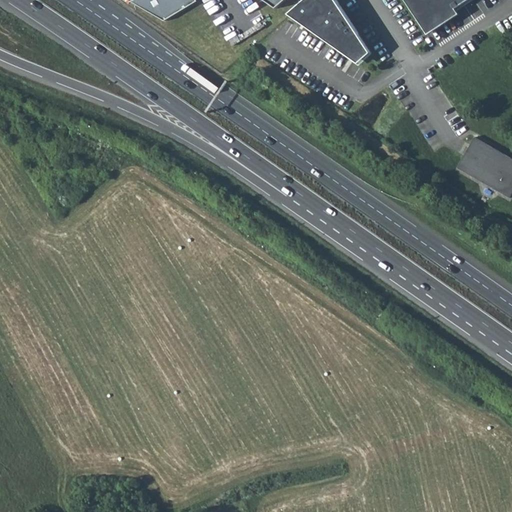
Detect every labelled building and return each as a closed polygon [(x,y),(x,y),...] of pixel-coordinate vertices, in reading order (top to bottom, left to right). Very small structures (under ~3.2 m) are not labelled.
[(164,22),(197,2),(195,0),(132,0),(131,1),(164,22)] [(258,0),(274,10),(286,0),(258,0)] [(332,0),(304,0),(286,15),(338,52),(357,64),(368,54),(332,0)] [(407,0),(427,30),(457,11),(456,9),(470,0),(407,0)] [(511,163),(475,139),(456,169),(505,201),(511,189),(511,163)]
